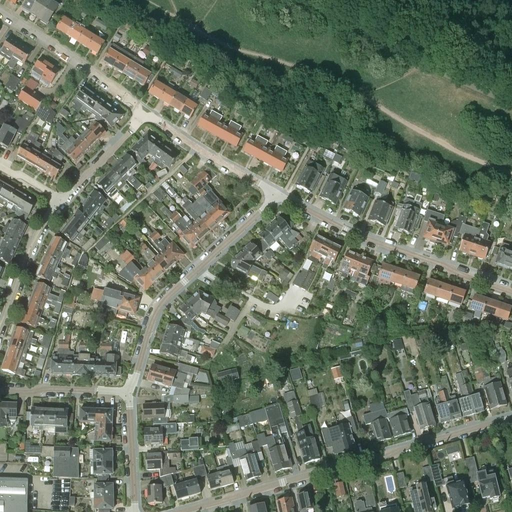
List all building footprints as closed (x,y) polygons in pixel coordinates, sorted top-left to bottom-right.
[(24,0),(27,1),(22,9),(23,10),(22,11),(28,15),(29,14),(38,0),(24,0)] [(38,0),(30,14),(40,20),(51,3),(46,0),(38,0)] [(52,0),(51,3),(40,20),(41,21),(40,22),(46,25),(46,24),(47,25),(58,8),(55,5),(58,0),(57,0),(52,0)] [(56,30),(66,37),(73,25),(63,18),(56,30)] [(66,37),(76,43),(84,31),(73,25),(66,37)] [(76,43),(87,49),(94,37),(84,31),(76,43)] [(142,33),(137,40),(142,43),(147,36),(142,33)] [(94,37),(87,49),(97,55),(105,43),(94,37)] [(6,60),(10,62),(20,46),(9,39),(1,51),(9,56),(6,60)] [(20,46),(10,62),(7,66),(14,70),(19,62),(24,65),(31,53),(20,46)] [(102,62),(112,69),(123,52),(112,46),(109,50),(102,62)] [(146,47),(142,54),(148,58),(152,51),(146,47)] [(112,69),(123,75),(132,58),(123,52),(112,69)] [(133,81),(141,69),(144,64),(133,57),(132,58),(123,75),(133,81)] [(34,73),(41,78),(50,65),(40,59),(32,71),(34,73)] [(50,65),(41,78),(51,85),(59,72),(50,65)] [(168,73),(174,76),(176,71),(171,68),(168,73)] [(141,69),(133,81),(144,88),(151,75),(141,69)] [(174,76),(172,79),(175,81),(177,78),(179,79),(182,75),(176,71),(174,76)] [(5,89),(13,93),(20,82),(12,77),(5,89)] [(156,82),(148,94),(159,101),(166,89),(156,82)] [(18,100),(27,106),(35,94),(26,88),(18,100)] [(77,114),(80,110),(91,94),(83,88),(71,104),(75,106),(72,110),(77,114)] [(166,89),(159,101),(169,107),(176,95),(166,89)] [(199,98),(205,102),(211,92),(205,89),(199,98)] [(35,117),(46,123),(52,110),(43,102),(44,100),(35,94),(27,106),(36,112),(39,109),(39,110),(35,117)] [(88,109),(92,112),(100,101),(91,94),(80,110),(84,113),(88,109)] [(169,107),(179,113),(187,101),(176,95),(169,107)] [(220,96),(216,104),(221,107),(225,99),(220,96)] [(96,121),(97,122),(109,107),(106,105),(107,103),(103,100),(101,102),(100,101),(92,112),(97,116),(94,120),(96,121)] [(0,108),(0,111),(4,114),(8,104),(3,101),(0,108)] [(187,101),(179,113),(190,120),(197,107),(187,101)] [(109,107),(97,122),(100,125),(103,121),(110,128),(122,117),(109,107)] [(52,110),(46,123),(50,125),(56,114),(52,110)] [(63,110),(59,115),(66,120),(69,115),(63,110)] [(197,127),(208,132),(217,115),(212,112),(209,118),(203,115),(197,127)] [(0,134),(0,145),(8,149),(15,133),(22,137),(32,119),(26,115),(23,116),(21,119),(19,118),(17,119),(14,124),(11,125),(9,129),(4,127),(0,134)] [(208,132),(218,138),(224,126),(219,124),(223,118),(217,115),(208,132)] [(218,138),(227,143),(237,125),(231,122),(228,129),(224,126),(218,138)] [(57,123),(57,130),(62,135),(66,131),(57,123)] [(79,123),(74,125),(84,135),(80,139),(90,149),(98,141),(88,131),(79,123)] [(95,124),(88,131),(98,141),(105,133),(95,124)] [(237,125),(227,143),(236,148),(242,136),(239,135),(242,128),(237,125)] [(62,135),(57,130),(57,136),(65,144),(60,150),(75,164),(83,156),(68,141),(62,135)] [(147,135),(139,143),(148,154),(152,157),(161,145),(147,135)] [(243,152),(253,157),(263,140),(258,137),(254,143),(249,140),(243,152)] [(16,157),(25,162),(36,143),(27,138),(23,145),(16,157)] [(72,138),(68,141),(83,156),(90,149),(80,139),(77,142),(72,138)] [(253,157),(263,162),(269,151),(265,149),(268,142),(263,140),(253,157)] [(36,143),(25,162),(34,168),(41,155),(37,153),(40,146),(36,143)] [(139,143),(131,151),(141,161),(148,154),(139,143)] [(342,143),(340,148),(350,153),(353,148),(342,143)] [(310,150),(315,152),(318,147),(312,144),(310,150)] [(152,157),(151,158),(155,161),(154,163),(158,166),(169,151),(161,145),(152,157)] [(273,168),(283,150),(277,147),(273,153),(269,151),(263,162),(273,168)] [(41,155),(34,168),(43,173),(50,161),(52,159),(57,151),(51,148),(45,158),(41,155)] [(288,153),(283,150),(273,168),(282,173),(289,160),(285,158),(288,153)] [(50,161),(43,173),(55,180),(62,168),(64,165),(60,163),(64,158),(57,151),(52,159),(50,161)] [(177,158),(169,151),(158,166),(162,169),(164,165),(169,169),(177,158)] [(321,158),(325,160),(329,153),(324,151),(321,158)] [(356,151),(353,157),(362,162),(365,155),(356,151)] [(127,155),(119,163),(132,177),(136,173),(132,170),(136,165),(127,155)] [(332,162),(338,165),(342,159),(336,156),(332,162)] [(295,186),(303,190),(315,166),(308,162),(305,168),(304,168),(295,186)] [(119,163),(111,170),(124,184),(127,181),(137,191),(142,186),(132,177),(119,163)] [(154,163),(148,170),(153,173),(156,169),(158,166),(154,163)] [(315,166),(303,190),(311,194),(320,176),(323,170),(315,166)] [(178,170),(183,176),(187,172),(182,167),(178,170)] [(207,168),(203,172),(211,181),(215,177),(207,168)] [(111,170),(104,178),(114,188),(117,191),(124,184),(111,170)] [(167,175),(165,170),(160,172),(156,174),(158,179),(167,175)] [(203,172),(190,183),(196,190),(193,194),(195,196),(198,193),(223,220),(230,214),(219,203),(219,202),(210,192),(205,186),(211,181),(203,172)] [(319,198),(327,202),(340,176),(332,173),(327,182),(319,198)] [(340,176),(327,202),(335,206),(343,190),(342,189),(347,180),(340,176)] [(104,178),(96,186),(106,195),(111,199),(118,192),(117,191),(114,188),(104,178)] [(377,190),(379,185),(368,180),(366,184),(377,190)] [(375,192),(381,195),(386,184),(381,181),(379,185),(377,190),(375,192)] [(165,183),(161,186),(166,191),(169,188),(165,183)] [(0,205),(5,208),(8,204),(15,191),(6,186),(0,195),(0,205)] [(343,210),(351,214),(362,192),(356,189),(354,193),(352,192),(343,210)] [(12,211),(16,214),(24,197),(15,191),(8,204),(14,207),(12,211)] [(94,192),(88,201),(102,212),(105,208),(101,205),(105,201),(94,192)] [(362,192),(351,214),(359,218),(368,199),(366,198),(367,195),(362,192)] [(208,211),(205,214),(217,226),(223,220),(198,193),(195,196),(200,201),(200,202),(208,211)] [(431,202),(436,204),(439,196),(434,194),(431,202)] [(24,197),(16,214),(15,216),(26,222),(36,204),(24,197)] [(185,198),(182,201),(185,205),(210,232),(217,226),(205,214),(202,217),(185,198)] [(131,207),(136,203),(132,199),(128,203),(131,207)] [(368,221),(376,224),(385,201),(379,199),(377,203),(375,202),(368,221)] [(398,205),(393,218),(396,219),(393,227),(396,228),(395,230),(397,231),(397,232),(400,233),(401,232),(403,233),(413,203),(407,200),(405,201),(403,207),(398,205)] [(88,201),(81,209),(92,217),(95,213),(100,216),(103,213),(102,212),(88,201)] [(385,201),(376,224),(384,227),(392,208),(389,207),(391,203),(385,201)] [(131,207),(128,203),(119,211),(123,215),(131,207)] [(413,203),(403,233),(404,233),(405,235),(408,236),(409,235),(411,236),(413,230),(417,231),(421,218),(417,217),(421,205),(413,203)] [(196,223),(192,226),(204,238),(210,232),(185,205),(182,208),(188,214),(196,223)] [(81,209),(74,217),(85,226),(92,217),(81,209)] [(165,209),(161,212),(168,220),(169,219),(172,216),(165,209)] [(423,222),(428,223),(423,239),(429,241),(430,244),(434,245),(440,227),(444,218),(426,212),(423,222)] [(176,213),(172,216),(197,244),(204,238),(192,226),(188,221),(185,224),(176,213)] [(115,214),(111,218),(115,223),(119,218),(115,214)] [(172,216),(169,219),(179,232),(182,235),(179,237),(191,250),(197,244),(172,216)] [(34,227),(38,220),(34,217),(29,224),(34,227)] [(74,218),(68,226),(83,238),(86,233),(82,230),(85,226),(74,217),(74,218)] [(440,227),(434,245),(439,247),(441,245),(447,248),(448,245),(451,245),(453,237),(457,239),(459,234),(462,225),(464,225),(466,219),(459,217),(457,221),(455,222),(454,222),(452,223),(451,224),(450,225),(449,226),(448,228),(448,230),(440,227)] [(115,223),(111,218),(103,225),(107,230),(115,223)] [(120,223),(126,231),(130,227),(124,219),(120,223)] [(279,219),(273,224),(274,226),(287,241),(292,237),(289,234),(293,225),(287,222),(284,225),(279,219)] [(7,223),(4,228),(22,236),(26,226),(14,221),(11,226),(7,223)] [(266,231),(276,242),(279,239),(289,251),(293,247),(289,244),(287,241),(274,226),(273,224),(266,231)] [(480,231),(471,256),(477,258),(477,260),(481,261),(482,260),(484,261),(483,263),(488,265),(496,244),(490,242),(489,244),(486,243),(488,237),(485,235),(488,226),(482,224),(480,231)] [(464,225),(462,225),(459,234),(464,236),(459,252),(461,253),(461,254),(464,255),(465,254),(471,256),(480,231),(464,225)] [(68,226),(61,234),(72,243),(76,238),(80,241),(83,238),(68,226)] [(7,236),(5,240),(17,246),(22,236),(4,228),(2,233),(7,236)] [(94,232),(100,237),(104,233),(97,228),(94,232)] [(261,241),(258,244),(265,252),(269,248),(273,252),(280,246),(276,242),(266,231),(259,238),(261,241)] [(155,232),(152,235),(158,241),(161,238),(155,232)] [(162,253),(159,256),(170,268),(177,262),(160,243),(158,241),(152,235),(148,239),(153,244),(153,243),(162,253)] [(105,247),(110,242),(105,237),(100,242),(105,247)] [(308,262),(312,263),(316,254),(318,255),(325,241),(316,237),(309,251),(312,253),(309,257),(310,258),(308,262)] [(54,238),(50,248),(67,256),(69,251),(65,249),(67,244),(54,238)] [(1,239),(0,240),(0,249),(13,256),(17,246),(5,240),(1,239)] [(160,243),(177,262),(183,256),(172,244),(171,246),(164,239),(160,243)] [(321,257),(325,260),(333,245),(325,241),(318,255),(316,254),(312,263),(316,266),(318,262),(319,262),(321,257)] [(92,246),(89,242),(82,247),(86,251),(92,246)] [(244,251),(254,262),(265,252),(258,244),(256,246),(253,243),(251,245),(244,251)] [(142,244),(139,247),(164,274),(170,268),(159,256),(156,259),(142,244)] [(507,270),(511,255),(511,247),(502,244),(500,250),(495,264),(497,265),(497,266),(501,268),(501,267),(505,268),(505,269),(507,270)] [(323,265),(321,269),(324,270),(323,272),(325,274),(322,281),(329,284),(337,265),(333,263),(341,249),(333,245),(325,260),(323,265)] [(149,265),(146,268),(157,280),(164,274),(139,247),(136,250),(149,265)] [(50,248),(45,258),(58,264),(60,258),(65,261),(67,256),(50,248)] [(13,256),(0,249),(0,261),(8,265),(13,256)] [(254,274),(259,276),(264,279),(266,274),(261,271),(261,272),(251,266),(254,262),(244,251),(238,256),(249,271),(254,274)] [(126,252),(123,255),(151,286),(157,280),(146,268),(143,271),(126,252)] [(347,276),(349,271),(356,256),(348,252),(341,268),(344,269),(342,274),(340,278),(345,280),(346,276),(347,276)] [(128,268),(119,276),(131,283),(134,281),(145,292),(151,286),(123,255),(119,258),(128,268)] [(78,265),(85,268),(88,261),(86,256),(82,256),(78,265)] [(251,279),(254,274),(249,271),(238,256),(232,262),(233,269),(246,275),(246,276),(251,279)] [(351,282),(354,284),(358,274),(357,274),(364,259),(356,256),(349,271),(354,273),(352,278),(351,282)] [(45,258),(40,267),(57,275),(60,271),(55,269),(58,264),(45,258)] [(358,274),(354,284),(359,286),(361,282),(363,277),(366,278),(373,263),(364,259),(357,274),(358,274)] [(388,288),(389,283),(394,269),(382,265),(380,271),(376,270),(373,278),(368,291),(374,293),(375,290),(383,293),(385,287),(388,288)] [(57,275),(40,267),(36,277),(49,283),(51,278),(55,280),(57,275)] [(298,274),(292,285),(299,288),(308,272),(303,269),(300,275),(298,274)] [(389,283),(403,288),(407,274),(394,269),(389,283)] [(290,274),(284,270),(280,275),(286,279),(290,274)] [(308,272),(299,288),(306,291),(314,275),(308,272)] [(66,273),(64,279),(69,281),(72,275),(66,273)] [(407,274),(403,288),(401,292),(413,296),(419,278),(407,274)] [(69,281),(64,279),(61,285),(66,288),(69,281)] [(424,295),(436,299),(440,285),(428,281),(424,295)] [(37,284),(33,294),(53,302),(57,304),(59,298),(48,294),(50,289),(37,284)] [(436,299),(448,303),(453,289),(440,285),(436,299)] [(267,291),(277,298),(281,294),(270,286),(267,291)] [(348,298),(352,289),(347,287),(343,297),(348,298)] [(352,289),(348,298),(353,301),(356,295),(353,294),(354,291),(352,290),(352,289)] [(453,289),(448,303),(460,307),(465,293),(453,289)] [(94,290),(92,295),(95,296),(100,297),(107,299),(108,294),(106,294),(102,293),(94,290)] [(107,290),(106,294),(108,294),(107,299),(109,300),(136,308),(139,300),(107,290)] [(198,292),(193,297),(203,309),(206,310),(218,315),(221,310),(216,308),(217,306),(213,300),(198,292)] [(33,294),(29,304),(42,309),(45,304),(51,307),(53,302),(33,294)] [(92,295),(90,300),(93,301),(104,305),(105,305),(107,299),(100,297),(95,296),(92,295)] [(193,297),(186,304),(196,315),(200,312),(201,313),(205,315),(215,320),(214,321),(226,327),(229,320),(218,315),(206,310),(203,309),(193,297)] [(470,310),(482,314),(486,301),(474,297),(470,310)] [(104,305),(101,313),(115,317),(117,311),(134,316),(136,308),(109,300),(107,299),(105,305),(104,305)] [(482,314),(494,319),(499,305),(486,301),(482,314)] [(419,310),(424,312),(427,304),(421,302),(419,310)] [(29,304),(25,314),(39,319),(42,309),(29,304)] [(185,305),(179,311),(185,317),(179,322),(184,325),(187,327),(189,324),(195,332),(199,328),(192,321),(197,317),(196,315),(186,304),(185,305)] [(499,305),(494,319),(506,323),(511,309),(499,305)] [(234,323),(240,312),(235,309),(229,320),(234,323)] [(452,313),(450,321),(456,323),(458,315),(452,313)] [(25,314),(22,324),(35,329),(37,324),(38,325),(43,324),(44,321),(39,319),(25,314)] [(405,319),(402,328),(408,330),(411,321),(405,319)] [(168,326),(166,334),(194,343),(195,341),(183,337),(185,331),(183,331),(184,325),(179,322),(177,329),(168,326)] [(238,332),(246,336),(249,331),(242,326),(238,332)] [(16,328),(12,339),(25,343),(29,345),(34,346),(36,342),(31,340),(33,334),(16,328)] [(438,333),(440,342),(451,340),(448,330),(438,333)] [(166,334),(162,345),(177,349),(178,344),(183,346),(186,347),(187,345),(193,347),(194,343),(166,334)] [(413,335),(408,337),(413,352),(417,351),(413,335)] [(421,335),(414,338),(417,346),(424,343),(421,335)] [(9,341),(7,347),(9,348),(9,350),(22,354),(25,355),(27,350),(28,350),(29,345),(25,343),(12,339),(11,342),(9,341)] [(349,342),(351,350),(362,347),(360,339),(349,342)] [(401,340),(393,342),(394,352),(403,350),(401,340)] [(52,355),(51,374),(62,375),(63,343),(58,342),(58,355),(52,355)] [(63,343),(62,375),(72,375),(72,376),(73,360),(68,360),(68,355),(69,343),(63,343)] [(73,360),(72,376),(83,376),(85,344),(79,343),(78,361),(73,360)] [(94,377),(95,361),(89,361),(90,344),(85,344),(83,376),(94,377)] [(95,361),(94,377),(105,377),(106,345),(101,345),(100,362),(95,361)] [(106,345),(105,377),(115,378),(115,377),(120,377),(120,368),(116,368),(117,357),(110,357),(111,345),(106,345)] [(162,345),(160,354),(176,359),(176,357),(185,360),(186,356),(187,353),(177,349),(162,345)] [(500,348),(494,350),(498,365),(504,363),(500,348)] [(476,349),(467,351),(472,367),(477,383),(482,382),(490,380),(485,364),(481,365),(476,349)] [(9,350),(5,360),(18,365),(22,366),(26,355),(25,355),(22,354),(9,350)] [(39,360),(45,362),(48,352),(47,351),(42,350),(39,360)] [(467,351),(459,354),(464,370),(472,367),(467,351)] [(5,360),(2,371),(15,376),(15,375),(23,378),(25,372),(21,371),(22,366),(18,365),(5,360)] [(36,366),(42,368),(45,362),(38,360),(36,366)] [(177,371),(196,376),(198,370),(179,365),(177,371)] [(152,366),(150,374),(184,383),(186,376),(175,373),(175,372),(152,366)] [(338,369),(331,371),(334,382),(341,380),(338,369)] [(32,378),(38,380),(41,373),(35,370),(32,378)] [(230,372),(216,375),(218,386),(233,382),(239,380),(236,370),(230,372)] [(473,415),(465,385),(461,373),(455,375),(462,400),(458,401),(463,418),(473,415)] [(175,389),(173,397),(180,397),(182,389),(184,383),(150,374),(148,382),(171,389),(171,387),(175,389)] [(490,380),(482,382),(484,388),(483,388),(490,411),(506,406),(500,384),(499,384),(497,377),(490,380)] [(250,379),(237,383),(240,391),(252,387),(250,379)] [(445,382),(440,384),(442,392),(451,421),(461,419),(456,401),(451,403),(445,382)] [(469,384),(465,385),(473,415),(483,412),(479,395),(473,397),(469,384)] [(182,389),(180,397),(188,396),(190,391),(182,389)] [(424,390),(417,393),(417,395),(427,428),(435,426),(427,399),(431,398),(428,390),(424,391),(424,390)] [(409,391),(403,392),(408,409),(413,408),(420,430),(427,428),(417,395),(411,397),(409,391)] [(439,398),(434,400),(441,424),(451,421),(442,392),(437,393),(439,398)] [(180,397),(173,397),(173,405),(188,404),(193,404),(192,396),(188,396),(180,397)] [(317,396),(308,398),(312,412),(321,409),(317,396)] [(295,398),(285,401),(290,420),(294,419),(300,417),(301,417),(295,398)] [(373,433),(368,435),(371,445),(376,443),(391,439),(385,419),(387,418),(385,412),(384,412),(381,401),(368,405),(370,413),(362,416),(365,426),(370,424),(373,433)] [(0,444),(6,445),(7,418),(16,418),(16,405),(0,404),(0,444)] [(143,405),(144,421),(164,421),(164,412),(168,411),(167,404),(143,405)] [(270,429),(272,437),(282,471),(290,469),(290,468),(292,468),(289,459),(287,459),(278,427),(284,425),(279,406),(264,410),(267,421),(270,429)] [(30,433),(43,433),(44,409),(38,409),(37,408),(34,408),(33,409),(31,409),(30,433)] [(43,433),(55,434),(56,410),(54,410),(53,409),(50,409),(49,410),(44,409),(43,433)] [(56,410),(55,434),(65,434),(65,429),(67,429),(67,423),(67,415),(68,411),(66,410),(65,409),(62,409),(61,410),(56,410)] [(387,414),(394,438),(410,433),(405,416),(408,416),(406,409),(387,414)] [(79,423),(96,424),(96,411),(80,410),(79,423)] [(252,425),(267,421),(264,410),(249,414),(252,425)] [(103,424),(103,426),(112,427),(112,412),(96,411),(96,424),(103,424)] [(244,427),(252,425),(249,414),(241,416),(244,427)] [(300,417),(294,419),(299,435),(297,435),(299,442),(298,443),(304,464),(312,462),(304,433),(302,428),(300,417)] [(237,418),(222,423),(224,429),(239,425),(237,418)] [(349,426),(338,429),(345,453),(355,450),(352,436),(357,434),(353,418),(347,420),(349,426)] [(322,419),(315,421),(320,437),(326,458),(336,455),(340,454),(339,448),(335,449),(330,434),(326,435),(322,419)] [(112,427),(103,426),(102,432),(94,432),(94,442),(111,443),(112,427)] [(309,426),(302,428),(304,433),(312,462),(320,460),(313,438),(309,426)] [(162,429),(144,430),(145,447),(162,446),(162,429)] [(256,436),(258,442),(260,448),(267,446),(272,464),(269,465),(272,473),(274,472),(274,473),(282,471),(272,437),(265,439),(264,434),(256,436)] [(198,439),(188,439),(188,441),(181,441),(181,451),(198,451),(198,439)] [(30,443),(24,442),(24,454),(41,454),(41,448),(30,447),(30,443)] [(234,442),(228,444),(232,458),(233,460),(239,458),(246,481),(253,479),(245,452),(244,448),(237,450),(234,442)] [(253,450),(245,452),(253,479),(261,477),(255,455),(261,453),(260,448),(258,442),(251,444),(253,450)] [(53,459),(53,478),(77,480),(78,449),(41,448),(41,454),(40,458),(53,459)] [(93,460),(90,460),(90,464),(93,464),(112,463),(112,458),(113,457),(113,454),(112,453),(112,451),(93,452),(93,460)] [(161,454),(145,455),(146,471),(161,470),(161,478),(176,474),(175,468),(168,468),(168,459),(178,458),(178,452),(161,453),(161,454)] [(232,458),(226,460),(229,471),(235,469),(233,460),(232,458)] [(463,461),(469,484),(478,482),(482,500),(490,498),(490,500),(492,500),(492,502),(498,500),(497,498),(499,498),(494,477),(485,479),(484,474),(478,475),(474,458),(463,461)] [(201,461),(196,463),(198,468),(199,468),(202,479),(206,478),(210,491),(222,488),(218,474),(206,478),(201,461)] [(93,464),(90,464),(90,467),(93,467),(94,476),(112,476),(112,474),(113,473),(113,470),(112,469),(112,463),(93,464)] [(437,465),(429,467),(433,481),(441,479),(437,465)] [(429,467),(421,469),(425,484),(433,481),(429,467)] [(196,480),(185,484),(189,498),(200,494),(196,481),(202,479),(199,468),(198,468),(193,470),(196,480)] [(378,470),(371,472),(373,478),(380,476),(378,470)] [(229,471),(218,474),(222,488),(233,485),(229,471)] [(395,476),(398,490),(406,488),(402,474),(395,476)] [(166,477),(160,478),(155,480),(157,487),(147,488),(148,505),(161,504),(161,489),(168,486),(166,477)] [(433,481),(435,488),(445,485),(452,511),(460,508),(460,511),(464,511),(469,510),(468,506),(469,506),(462,484),(462,485),(460,481),(452,483),(451,478),(442,481),(441,479),(433,481)] [(0,511),(27,511),(27,505),(28,481),(0,480),(0,511)] [(189,498),(185,484),(173,487),(177,501),(189,498)] [(342,484),(334,486),(337,498),(345,496),(342,484)] [(94,494),(89,494),(90,498),(94,498),(113,498),(112,492),(113,491),(113,488),(112,487),(112,486),(94,486),(94,494)] [(430,511),(431,511),(436,511),(433,500),(428,501),(427,494),(426,495),(425,486),(409,490),(410,494),(410,495),(413,511),(430,511)] [(297,496),(300,511),(306,511),(313,509),(310,493),(297,496)] [(375,508),(373,495),(364,497),(366,503),(362,504),(361,502),(357,503),(356,505),(355,505),(356,511),(372,511),(372,508),(375,508)] [(94,498),(90,498),(90,511),(113,510),(113,508),(114,507),(114,505),(113,504),(113,498),(94,498)] [(285,500),(283,501),(286,511),(293,511),(291,499),(289,499),(289,498),(285,499),(285,500)] [(286,511),(283,501),(282,501),(281,500),(278,501),(277,502),(276,502),(278,511),(286,511)] [(396,511),(396,510),(387,511),(386,507),(385,507),(384,503),(377,504),(379,511),(396,511)]
